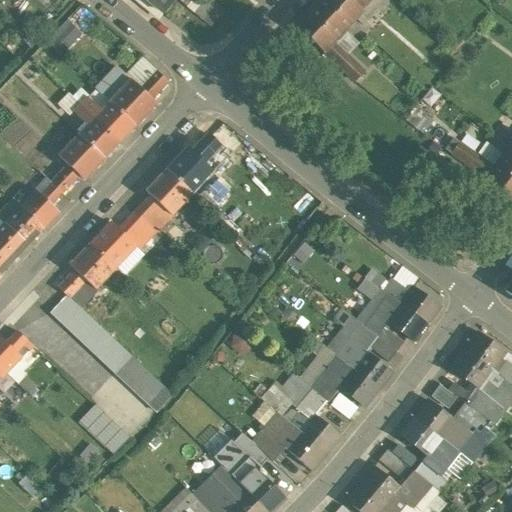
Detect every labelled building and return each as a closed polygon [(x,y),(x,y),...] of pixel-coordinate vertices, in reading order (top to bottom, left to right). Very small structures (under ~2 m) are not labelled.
[(144,0),(162,15),(174,0),(144,0)] [(193,0),(187,8),(194,14),(206,0),(193,0)] [(210,0),(207,0),(195,14),(202,20),(215,4),(210,0)] [(349,0),(321,0),(315,7),(342,33),(362,12),(361,11),(349,0)] [(349,0),(361,11),(371,0),(349,0)] [(215,5),(202,21),(210,28),(223,12),(215,5)] [(342,33),(315,7),(295,28),(322,53),(332,43),(342,33)] [(67,51),(81,32),(68,22),(54,41),(67,51)] [(364,73),(332,43),(323,53),(354,83),(364,73)] [(156,72),(139,90),(150,101),(167,83),(156,72)] [(129,81),(108,103),(110,105),(111,104),(135,127),(155,106),(150,101),(139,90),(129,81)] [(102,114),(86,99),(80,106),(96,121),(102,114)] [(135,127),(111,104),(110,105),(102,114),(96,121),(119,143),(135,127)] [(96,121),(80,106),(73,113),(89,128),(96,121)] [(81,137),(80,137),(104,160),(119,143),(96,121),(89,128),(81,137)] [(104,160),(80,137),(81,137),(79,135),(58,157),(67,166),(78,176),(83,181),(104,160)] [(207,136),(191,154),(202,165),(215,151),(218,147),(207,136)] [(511,142),(502,157),(511,164),(511,142)] [(493,168),(458,143),(450,155),(485,180),(493,168)] [(191,154),(186,150),(166,171),(191,195),(212,174),(202,165),(191,154)] [(224,161),(215,151),(202,165),(212,174),(224,161)] [(485,180),(511,199),(511,164),(502,157),(493,168),(485,180)] [(67,166),(50,183),(51,184),(61,194),(78,176),(67,166)] [(191,195),(166,171),(145,192),(161,207),(171,216),(191,195)] [(46,179),(35,192),(40,196),(51,184),(50,183),(46,179)] [(61,194),(51,184),(40,196),(50,206),(61,194)] [(40,196),(35,192),(20,207),(43,229),(58,214),(50,206),(40,196)] [(150,196),(133,214),(145,224),(161,207),(150,196)] [(20,207),(3,225),(27,247),(43,229),(20,207)] [(161,207),(145,224),(155,233),(171,216),(161,207)] [(133,214),(117,231),(128,242),(145,224),(133,214)] [(332,221),(324,215),(311,230),(319,237),(332,221)] [(117,231),(109,224),(89,245),(115,269),(135,248),(128,242),(117,231)] [(27,247),(3,225),(0,228),(0,254),(10,264),(27,247)] [(89,245),(69,266),(74,271),(85,282),(95,291),(115,269),(89,245)] [(0,274),(10,264),(0,254),(0,274)] [(85,282),(74,271),(57,288),(66,297),(68,299),(85,282)] [(377,288),(364,278),(356,289),(370,299),(377,288)] [(407,292),(396,284),(387,296),(399,304),(407,292)] [(440,307),(412,287),(407,292),(399,304),(427,325),(440,307)] [(370,299),(354,320),(360,325),(364,328),(387,296),(377,288),(370,299)] [(399,304),(387,296),(364,328),(375,337),(383,327),(386,322),(399,304)] [(66,297),(50,313),(58,321),(74,305),(68,299),(66,297)] [(427,325),(399,304),(386,322),(414,343),(427,325)] [(74,305),(58,321),(66,329),(82,312),(74,305)] [(352,318),(341,310),(333,319),(345,327),(352,318)] [(82,312),(66,329),(74,336),(90,320),(82,312)] [(345,327),(327,350),(335,357),(360,325),(354,320),(352,318),(345,327)] [(90,320),(74,336),(82,344),(98,327),(90,320)] [(364,328),(360,325),(335,357),(350,369),(364,352),(368,347),(375,337),(364,328)] [(98,327),(82,344),(90,351),(106,335),(98,327)] [(402,342),(383,327),(375,337),(395,352),(402,342)] [(16,332),(5,344),(15,354),(27,342),(16,332)] [(504,354),(476,333),(463,352),(491,373),(500,360),(504,354)] [(106,335),(90,351),(98,359),(114,342),(106,335)] [(375,337),(368,347),(387,362),(395,352),(375,337)] [(5,344),(0,339),(0,369),(5,374),(20,359),(20,358),(15,354),(5,344)] [(27,342),(15,354),(20,358),(27,352),(28,353),(33,348),(27,342)] [(114,342),(98,359),(106,366),(122,350),(114,342)] [(122,350),(106,366),(114,374),(130,357),(122,350)] [(364,352),(350,369),(378,391),(392,374),(364,352)] [(491,373),(463,352),(450,370),(473,387),(478,391),(483,384),(491,373)] [(130,357),(114,374),(122,382),(138,365),(130,357)] [(20,359),(5,374),(13,381),(16,385),(23,377),(21,374),(28,366),(20,359)] [(504,363),(500,360),(491,373),(502,381),(511,388),(511,367),(505,362),(504,363)] [(138,365),(122,382),(130,389),(146,372),(138,365)] [(378,391),(350,369),(336,386),(364,408),(378,391)] [(146,372),(130,389),(138,397),(154,380),(146,372)] [(502,381),(491,373),(483,384),(494,393),(502,381)] [(5,374),(0,379),(0,394),(13,381),(5,374)] [(273,410),(276,414),(299,432),(308,422),(294,409),(310,390),(292,376),(281,389),(288,395),(273,410)] [(35,387),(23,377),(16,385),(18,386),(27,395),(28,395),(35,387)] [(154,380),(138,397),(146,404),(162,388),(154,380)] [(494,393),(483,384),(478,391),(473,387),(466,396),(468,397),(462,405),(486,422),(489,424),(511,394),(511,388),(502,381),(494,393)] [(27,395),(18,386),(12,393),(22,402),(29,396),(28,395),(27,395)] [(44,396),(35,387),(28,395),(29,396),(36,403),(44,396)] [(162,388),(146,404),(156,413),(171,396),(162,388)] [(331,404),(351,418),(359,406),(340,392),(331,404)] [(450,421),(426,401),(412,419),(440,441),(456,453),(469,435),(450,421)] [(462,405),(450,421),(469,435),(472,432),(477,435),(486,422),(462,405)] [(104,414),(95,406),(78,423),(87,432),(104,414)] [(113,423),(104,414),(87,432),(96,440),(113,423)] [(276,414),(261,430),(284,450),(299,432),(276,414)] [(339,438),(312,416),(308,422),(299,432),(325,454),(339,438)] [(440,441),(412,419),(399,436),(427,458),(440,441)] [(122,431),(113,423),(96,440),(104,449),(122,431)] [(272,463),(284,450),(261,430),(250,443),(272,463)] [(130,440),(122,431),(104,449),(113,457),(130,440)] [(325,454),(299,432),(284,450),(311,472),(325,454)] [(440,441),(427,458),(421,464),(439,477),(444,470),(457,480),(470,463),(456,453),(440,441)] [(379,461),(405,483),(413,474),(386,452),(379,461)] [(439,477),(421,464),(413,474),(437,493),(446,481),(440,476),(439,477)] [(228,506),(234,500),(224,489),(234,481),(220,467),(201,488),(224,510),(228,506)] [(400,489),(373,467),(359,484),(386,506),(395,495),(401,490),(400,489)] [(254,479),(245,470),(234,481),(243,491),(254,479)] [(395,495),(406,504),(405,505),(412,510),(414,508),(419,511),(422,511),(437,493),(413,474),(405,483),(400,489),(401,490),(395,495)] [(254,479),(243,491),(264,511),(271,511),(284,499),(260,475),(254,479)] [(234,481),(224,489),(234,500),(243,491),(234,481)] [(359,484),(345,501),(358,511),(381,511),(386,506),(359,484)] [(225,511),(224,510),(201,488),(191,496),(197,501),(207,511),(225,511)] [(264,511),(243,491),(234,500),(228,506),(233,511),(264,511)] [(406,504),(395,495),(386,506),(392,511),(399,511),(405,505),(406,504)] [(207,511),(197,501),(185,511),(207,511)]
